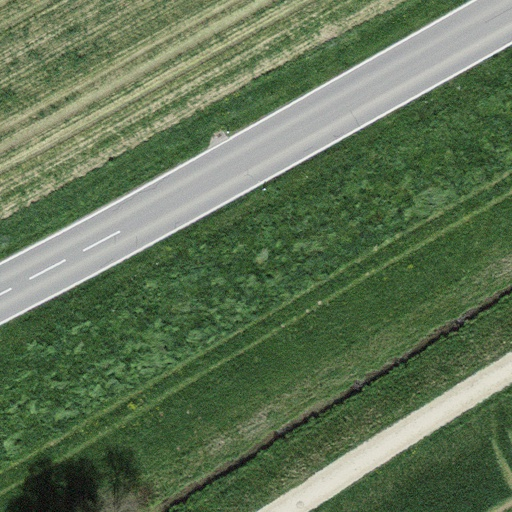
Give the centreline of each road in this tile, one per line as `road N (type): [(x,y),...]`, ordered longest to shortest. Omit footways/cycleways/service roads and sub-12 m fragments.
road 1 (tertiary): [(0,290),(511,9)]
road 2 (track): [(262,511),(511,365)]
